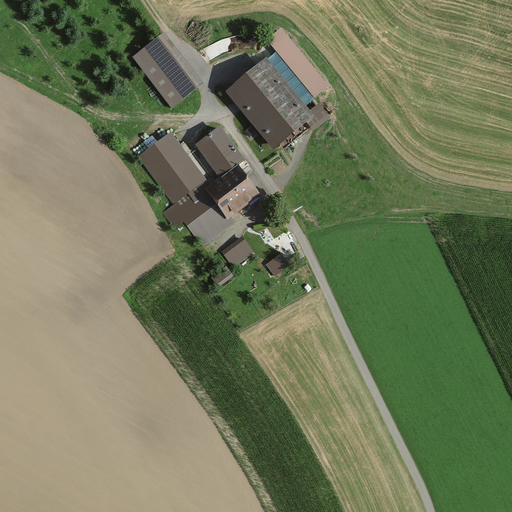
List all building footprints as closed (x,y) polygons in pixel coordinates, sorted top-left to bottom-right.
[(278,33),(264,44),(311,101),(325,90),(278,33)] [(160,38),(132,59),(172,110),(199,89),(160,38)] [(260,67),(225,97),(272,151),(300,127),(309,137),(327,122),(316,109),(305,119),(260,67)] [(169,134),(137,159),(204,247),(233,225),(226,217),(253,196),(236,174),(244,168),(215,130),(192,148),(216,180),(209,185),(169,134)] [(253,255),(241,239),(221,255),(233,270),(253,255)] [(223,271),(212,279),(218,287),(229,279),(223,271)]
